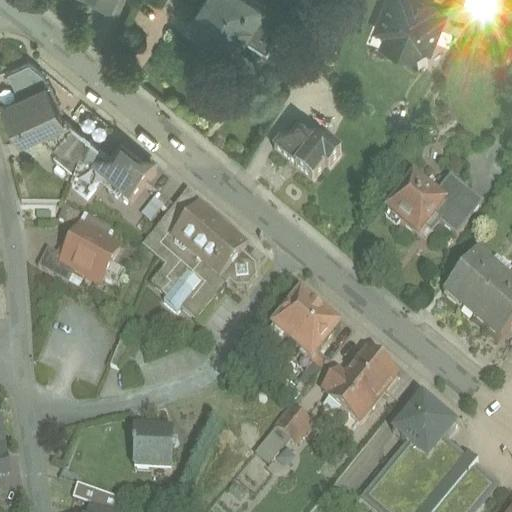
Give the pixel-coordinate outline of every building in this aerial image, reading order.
[(273,0),(202,0),(192,16),(209,27),(240,49),(273,0)] [(449,10),(422,0),(388,0),(376,33),(384,36),(380,46),(420,61),(424,51),(432,54),(449,10)] [(511,14),(501,28),(511,36),(511,14)] [(202,38),(209,27),(192,16),(185,26),(202,38)] [(10,71),(18,93),(47,80),(42,73),(29,62),(10,71)] [(70,124),(47,80),(18,93),(2,104),(23,146),(43,137),(70,124)] [(301,116),(274,150),(317,183),(328,169),(334,174),(349,154),(301,116)] [(43,137),(56,150),(74,128),(70,124),(43,137)] [(55,166),(75,182),(91,142),(74,128),(56,150),(64,156),(55,166)] [(112,158),(91,142),(75,182),(85,171),(95,179),(112,158)] [(162,173),(124,143),(112,158),(95,179),(104,186),(133,209),(162,173)] [(104,186),(85,171),(75,182),(73,191),(89,204),(104,186)] [(418,175),(386,213),(421,242),(440,219),(453,204),(441,193),(418,175)] [(453,204),(440,219),(458,235),(483,205),(452,180),(441,193),(453,204)] [(251,246),(190,193),(146,243),(143,247),(166,267),(152,285),(167,297),(162,302),(177,315),(182,310),(196,323),(229,282),(237,287),(248,288),(257,278),(255,266),(244,255),(251,246)] [(62,263),(60,266),(85,279),(103,289),(107,282),(114,267),(125,247),(82,225),(76,237),(72,235),(60,257),(58,261),(62,263)] [(62,263),(58,261),(60,257),(48,251),(39,269),(79,290),(85,279),(60,266),(62,263)] [(511,279),(480,253),(445,296),(502,342),(511,330),(511,279)] [(114,267),(107,282),(119,288),(127,274),(114,267)] [(305,292),(275,328),(286,338),(315,363),(346,327),(305,292)] [(281,344),(286,338),(275,328),(269,334),(281,344)] [(343,409),(359,422),(402,371),(371,345),(347,374),(342,369),(323,392),(330,398),(343,409)] [(463,424),(425,394),(395,431),(409,442),(433,461),(448,443),(463,424)] [(0,470),(14,468),(11,450),(3,452),(0,435),(0,421),(5,421),(2,402),(0,402),(0,470)] [(310,424),(292,408),(274,427),(276,428),(290,440),(293,443),(310,424)] [(176,429),(136,428),(135,464),(175,465),(176,429)] [(276,428),(255,453),(269,465),(290,440),(276,428)] [(481,511),(502,486),(448,443),(433,461),(409,442),(362,499),(377,511),(481,511)] [(91,502),(117,511),(121,497),(79,484),(75,497),(91,502)] [(120,511),(117,511),(91,502),(87,511),(120,511)]
